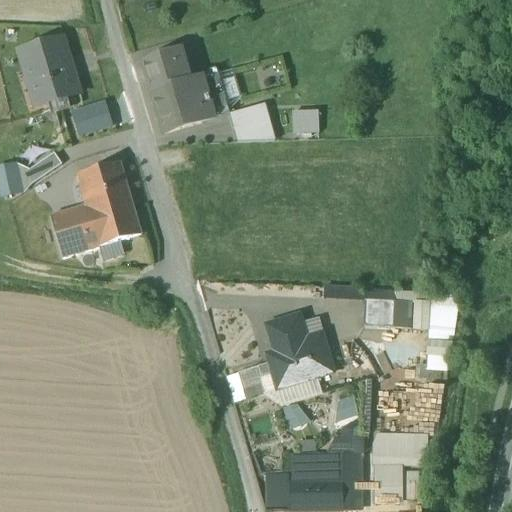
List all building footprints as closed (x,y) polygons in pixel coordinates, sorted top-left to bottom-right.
[(64,40),(19,53),(36,108),(80,96),(64,40)] [(191,84),(154,94),(166,134),(215,120),(214,114),(228,109),(219,76),(191,85),(191,84)] [(296,135),(322,134),(321,110),(295,111),(296,135)] [(264,118),(233,126),(238,144),(270,142),(264,118)] [(24,174),(31,186),(65,165),(58,153),(24,174)] [(0,181),(4,199),(25,194),(18,163),(0,166),(0,181)] [(121,164),(79,177),(88,208),(34,224),(46,266),(142,237),(121,164)] [(326,298),(349,298),(350,288),(327,288),(326,298)] [(368,299),(366,326),(431,332),(428,365),(419,365),(417,383),(408,383),(407,395),(450,399),(458,296),(398,291),(397,301),(368,299)] [(300,318),(268,327),(278,363),(270,365),(278,391),(318,379),(318,378),(334,374),(322,336),(307,341),(300,318)] [(337,402),(342,423),(363,419),(358,398),(337,402)] [(289,408),(290,429),(307,428),(306,408),(289,408)] [(432,468),(433,435),(376,434),(375,504),(406,505),(407,467),(432,468)] [(331,480),(290,481),(290,511),(344,511),(345,461),(330,462),(331,480)]
